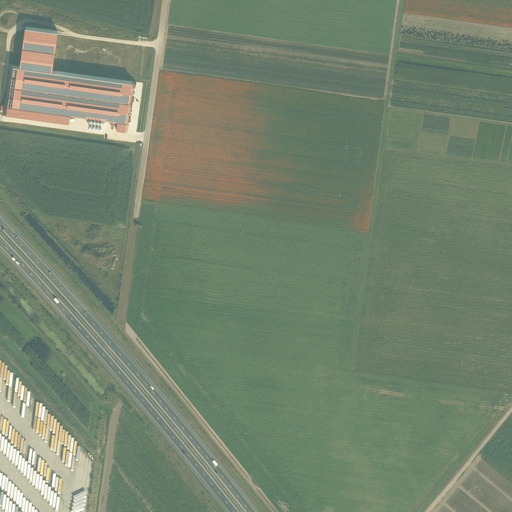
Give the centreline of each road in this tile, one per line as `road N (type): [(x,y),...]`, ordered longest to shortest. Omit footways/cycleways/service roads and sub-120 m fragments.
road 1 (motorway): [(248,511),(0,222)]
road 2 (track): [(402,0),(350,371)]
road 3 (motorway): [(0,241),(232,511)]
road 4 (unclassified): [(165,0),(136,214)]
road 5 (track): [(99,511),(113,411),(103,410),(98,452)]
road 6 (track): [(426,511),(511,408)]
